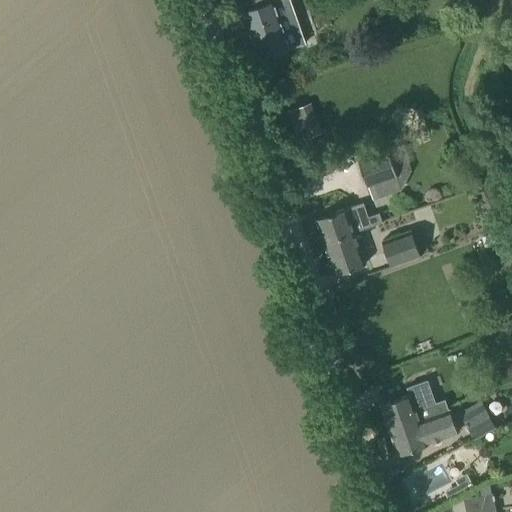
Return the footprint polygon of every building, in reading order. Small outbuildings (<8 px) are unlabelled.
[(261,59),(307,43),(291,0),(259,0),(261,4),(244,10),(244,12),(240,14),(244,26),(249,24),(261,59)] [(459,16),(445,20),(448,31),(462,27),(459,16)] [(312,102),(288,110),(298,139),(322,131),(312,102)] [(411,170),(401,142),(359,157),(373,197),(401,187),(411,170)] [(316,217),(324,241),(355,230),(382,221),(379,212),(365,216),(361,203),(347,207),(316,217)] [(428,249),(419,226),(382,241),(391,264),(428,249)] [(355,230),(324,241),(336,273),(366,263),(355,230)] [(483,237),(487,248),(506,241),(502,230),(483,237)] [(381,403),(390,430),(420,419),(449,409),(445,398),(435,401),(428,379),(408,386),(410,393),(381,403)] [(497,427),(482,398),(460,409),(476,438),(497,427)] [(390,430),(399,453),(429,443),(428,442),(458,432),(450,408),(449,409),(420,419),(390,430)]
